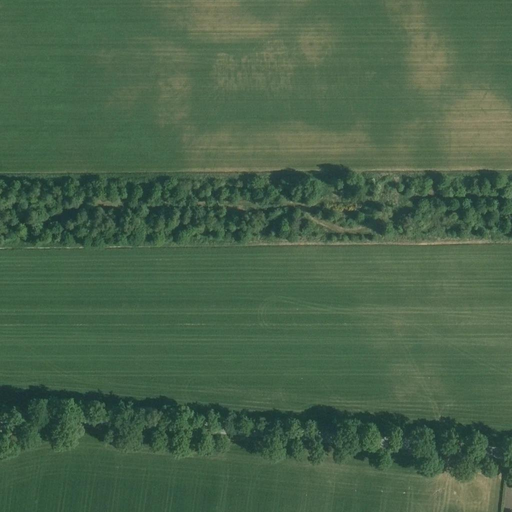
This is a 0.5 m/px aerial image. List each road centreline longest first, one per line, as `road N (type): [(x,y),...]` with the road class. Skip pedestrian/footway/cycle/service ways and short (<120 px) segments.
road 1 (track): [(0,220),(45,220),(80,206),(283,205),(349,234),(437,195),(511,196)]
road 2 (tertiary): [(0,427),(71,415),(511,453)]
road 3 (track): [(333,228),(325,237),(286,242),(0,245)]
road 4 (track): [(511,239),(378,234)]
